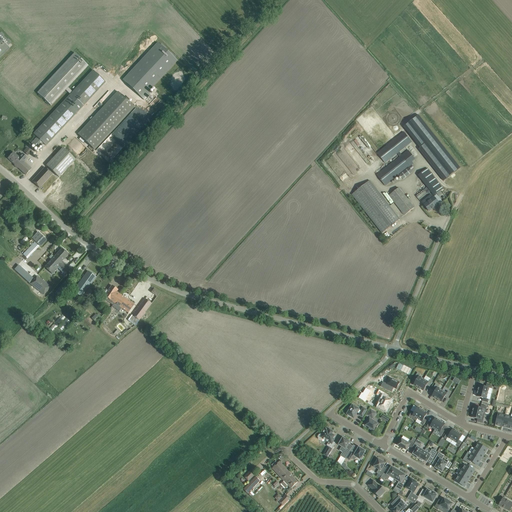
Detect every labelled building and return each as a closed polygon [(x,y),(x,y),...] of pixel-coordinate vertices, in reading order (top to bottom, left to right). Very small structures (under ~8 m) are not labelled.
[(0,57),(10,48),(8,46),(11,43),(0,32),(0,57)] [(157,43),(123,80),(145,101),(150,94),(148,93),(177,61),(157,43)] [(66,90),(71,95),(34,134),(37,137),(31,143),(37,149),(43,143),(46,146),(84,106),(106,82),(93,70),(73,92),(68,88),(88,66),(74,53),(37,93),(51,106),(66,90)] [(117,92),(78,134),(95,150),(134,107),(117,92)] [(409,123),(406,125),(423,146),(420,148),(418,149),(444,181),(459,169),(460,168),(419,115),(409,123)] [(408,150),(405,153),(402,155),(399,152),(412,142),(404,132),(377,153),(385,163),(397,154),(400,157),(377,175),(385,186),(399,175),(403,179),(412,172),(410,170),(413,167),(411,165),(413,164),(411,161),(414,158),(408,150)] [(27,147),(23,152),(28,156),(32,151),(27,147)] [(46,166),(59,177),(75,159),(63,148),(46,166)] [(14,152),(8,159),(26,175),(34,166),(27,159),(25,162),(24,162),(27,158),(22,154),(19,157),(14,152)] [(74,166),(47,195),(59,207),(87,178),(74,166)] [(53,174),(45,168),(32,181),(40,188),(53,174)] [(427,168),(418,175),(434,196),(443,188),(427,168)] [(370,181),(352,195),(382,233),(400,219),(370,181)] [(414,208),(411,204),(399,188),(389,196),(402,211),(405,215),(414,208)] [(424,189),(417,197),(420,200),(426,192),(424,189)] [(439,203),(436,199),(434,197),(424,205),(429,211),(439,203)] [(41,235),(35,241),(40,246),(46,240),(41,235)] [(62,249),(54,257),(59,261),(56,263),(60,266),(59,266),(67,274),(71,269),(68,267),(67,268),(61,263),(68,254),(62,249)] [(45,267),(52,274),(59,266),(60,266),(56,263),(59,261),(54,257),(45,267)] [(18,265),(14,270),(30,284),(34,279),(18,265)] [(84,278),(74,291),(81,297),(84,294),(89,287),(96,277),(95,277),(88,272),(84,278)] [(30,284),(44,295),(51,287),(36,276),(34,279),(30,284)] [(106,289),(102,295),(110,300),(109,303),(113,305),(115,304),(121,295),(116,292),(118,290),(112,286),(109,289),(109,290),(108,291),(106,289)] [(157,297),(159,293),(153,288),(150,292),(157,297)] [(113,305),(112,307),(119,312),(122,308),(128,313),(131,309),(134,305),(121,295),(115,304),(113,305)] [(145,299),(142,303),(132,316),(139,321),(152,304),(145,299)] [(96,313),(91,319),(95,322),(100,317),(96,313)] [(51,328),(54,330),(65,317),(61,315),(51,328)] [(132,315),(129,319),(136,325),(139,321),(132,316),(132,315)] [(48,328),(55,321),(51,318),(44,325),(48,328)] [(66,319),(58,328),(62,331),(70,322),(66,319)] [(118,339),(122,336),(118,330),(114,333),(118,339)] [(414,385),(418,388),(424,379),(419,376),(420,374),(418,373),(414,378),(417,379),(414,385)] [(383,382),(381,387),(392,392),(394,388),(397,389),(400,383),(390,377),(387,384),(383,382)] [(424,379),(418,388),(423,391),(427,385),(429,387),(432,382),(430,380),(428,382),(424,379)] [(437,399),(442,391),(437,388),(439,386),(436,384),(433,389),(435,391),(432,396),(437,399)] [(478,390),(478,391),(488,393),(491,394),(493,389),(491,389),(492,386),(486,384),(486,387),(479,386),(478,390)] [(379,390),(376,395),(380,397),(379,400),(381,401),(379,407),(386,411),(388,406),(389,407),(391,403),(390,403),(391,401),(387,398),(389,395),(379,390)] [(447,393),(442,391),(437,399),(442,402),(445,396),(448,398),(451,393),(448,391),(447,393)] [(478,391),(477,396),(483,398),(482,401),(488,402),(489,400),(490,400),(491,394),(488,393),(478,391)] [(359,415),(363,417),(367,410),(363,408),(361,411),(360,410),(360,409),(353,405),(352,406),(351,405),(349,409),(350,409),(347,414),(348,415),(347,416),(350,418),(351,417),(354,419),(358,413),(359,414),(359,415)] [(473,411),(473,412),(485,415),(486,410),(487,407),(481,405),(480,408),(474,406),(473,411)] [(416,421),(417,419),(422,410),(418,407),(414,413),(412,411),(409,416),(416,421)] [(378,424),(372,420),(372,418),(373,418),(376,413),(371,410),(367,415),(371,417),(370,419),(365,425),(369,428),(369,429),(372,431),(373,430),(374,430),(376,427),(377,428),(379,425),(378,424)] [(417,419),(422,422),(421,424),(423,425),(426,420),(424,419),(427,413),(422,410),(417,419)] [(473,412),(471,417),(478,419),(477,422),(483,423),(485,415),(473,412)] [(502,427),(504,415),(498,414),(495,425),(502,427)] [(510,421),(511,417),(504,415),(502,427),(508,428),(510,421)] [(430,427),(435,430),(440,421),(435,418),(432,424),(429,422),(426,427),(429,429),(430,427)] [(440,421),(435,430),(440,433),(438,435),(441,436),(444,431),(441,430),(445,424),(440,421)] [(328,457),(333,449),(330,447),(334,440),(333,439),(335,436),(332,434),(334,432),(330,430),(329,430),(326,428),(322,435),(321,434),(319,435),(318,437),(319,439),(320,440),(322,439),(323,439),(328,442),(327,446),(328,447),(323,455),(328,457)] [(452,440),(458,432),(453,429),(449,434),(447,433),(444,438),(446,440),(448,438),(452,440)] [(463,435),(458,432),(452,440),(457,443),(456,445),(459,447),(462,442),(459,440),(463,435)] [(403,436),(398,445),(407,450),(409,447),(412,449),(413,447),(415,443),(416,441),(414,440),(412,442),(403,436)] [(345,459),(350,451),(346,449),(350,442),(343,438),(338,445),(341,447),(339,450),(342,452),(340,456),(345,459)] [(415,443),(413,447),(416,449),(413,454),(417,456),(416,457),(419,459),(424,451),(419,448),(422,443),(417,440),(416,441),(415,443)] [(478,443),(475,449),(484,455),(488,449),(478,443)] [(366,451),(359,447),(354,455),(353,454),(354,453),(351,452),(347,458),(350,460),(351,458),(355,460),(357,457),(360,460),(361,459),(362,459),(364,456),(363,456),(366,451)] [(424,451),(419,459),(422,461),(423,460),(427,462),(430,457),(433,459),(437,452),(435,451),(433,450),(432,449),(431,451),(426,448),(424,451)] [(484,455),(475,449),(471,454),(481,460),(484,455)] [(447,463),(441,460),(444,456),(439,453),(434,461),(438,463),(435,467),(438,469),(438,470),(441,472),(442,471),(442,472),(445,467),(449,469),(452,464),(448,462),(447,463)] [(478,466),(481,460),(471,454),(468,460),(478,466)] [(382,476),(384,472),(386,468),(385,470),(382,468),(386,463),(378,459),(376,461),(375,461),(375,462),(374,462),(374,463),(375,464),(373,466),(379,470),(376,473),(378,474),(382,476)] [(272,468),(281,478),(288,471),(279,462),(272,468)] [(465,464),(461,470),(471,476),(475,470),(465,464)] [(385,478),(388,480),(390,476),(394,479),(399,470),(396,468),(395,469),(392,467),(388,474),(384,472),(382,476),(380,478),(384,481),(385,478)] [(403,473),(399,470),(394,479),(399,482),(396,487),(401,491),(404,486),(401,484),(406,475),(402,473),(403,473)] [(461,470),(458,475),(468,481),(471,476),(461,470)] [(250,471),(244,477),(249,481),(254,475),(250,471)] [(288,471),(281,478),(291,488),(297,482),(290,475),(291,474),(288,471)] [(468,481),(458,475),(455,481),(464,487),(468,481)] [(246,487),(244,489),(248,493),(250,491),(260,481),(256,477),(246,487)] [(416,484),(417,482),(412,479),(406,488),(412,492),(407,499),(414,503),(418,497),(413,494),(418,485),(416,484)] [(374,492),(379,498),(386,491),(380,486),(379,487),(373,480),(368,485),(374,490),(375,491),(374,492)] [(274,489),(280,484),(277,481),(271,487),(274,489)] [(423,489),(418,497),(416,500),(422,504),(425,499),(428,501),(428,500),(432,502),(437,495),(435,495),(436,494),(433,492),(432,493),(428,490),(427,492),(423,489)] [(290,498),(287,495),(286,495),(279,502),(283,506),(290,498)] [(393,507),(392,508),(391,509),(393,511),(399,511),(400,511),(407,506),(401,500),(402,499),(399,496),(391,504),(393,507)] [(442,502),(439,500),(435,507),(438,509),(440,505),(449,511),(453,504),(450,502),(447,500),(444,498),(442,502)] [(511,502),(503,498),(502,501),(499,505),(509,511),(511,506),(511,502)] [(413,511),(418,506),(415,503),(414,503),(409,508),(413,511)]
